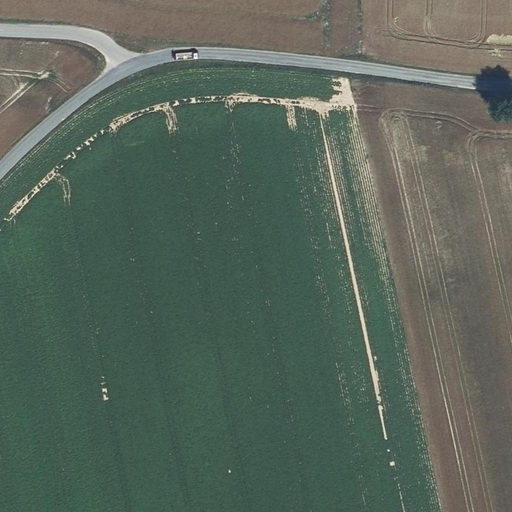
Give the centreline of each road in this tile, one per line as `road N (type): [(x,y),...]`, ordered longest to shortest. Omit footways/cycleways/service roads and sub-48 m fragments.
road 1 (tertiary): [(126,69),(187,54),(511,85)]
road 2 (tertiary): [(0,172),(88,92),(126,69)]
road 3 (unclassified): [(126,69),(99,38),(0,29)]
